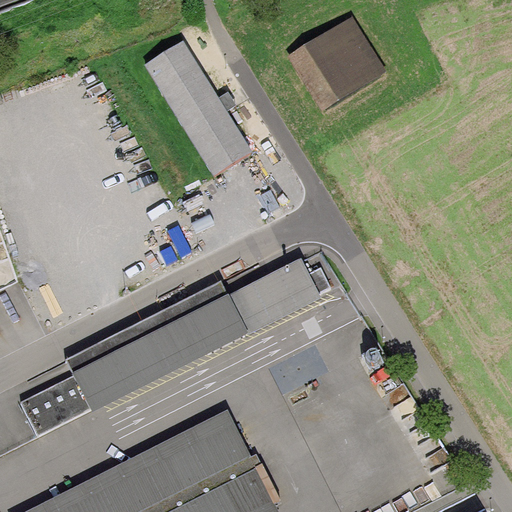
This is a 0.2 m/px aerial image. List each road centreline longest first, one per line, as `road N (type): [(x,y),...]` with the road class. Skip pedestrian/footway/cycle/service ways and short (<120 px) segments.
road 1 (residential): [(327,213),(0,376)]
road 2 (residential): [(511,509),(327,213)]
road 3 (residential): [(327,213),(218,38),(205,0)]
